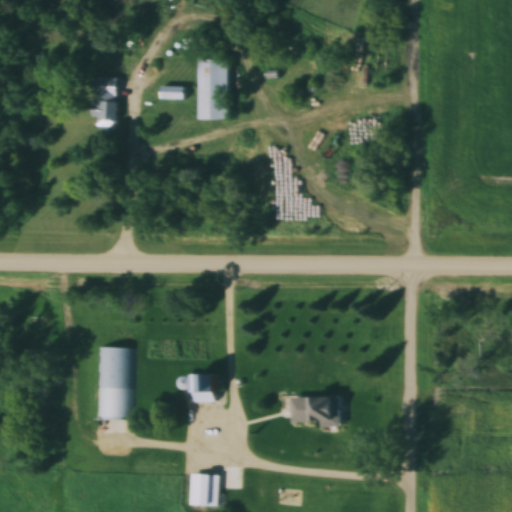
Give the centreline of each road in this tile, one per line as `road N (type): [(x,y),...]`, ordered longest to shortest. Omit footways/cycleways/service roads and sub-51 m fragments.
road 1 (residential): [(408,511),(418,0)]
road 2 (residential): [(511,263),(0,257)]
